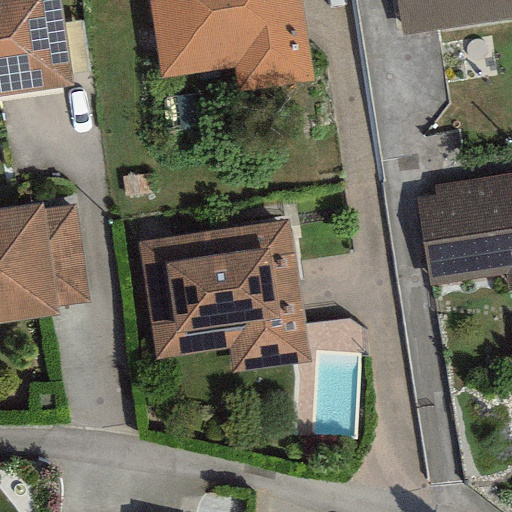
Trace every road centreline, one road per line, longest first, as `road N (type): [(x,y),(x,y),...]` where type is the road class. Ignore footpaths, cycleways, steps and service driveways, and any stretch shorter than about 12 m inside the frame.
road 1 (unknown): [(142,460),(101,300),(82,112)]
road 2 (residential): [(343,511),(142,460),(0,454)]
